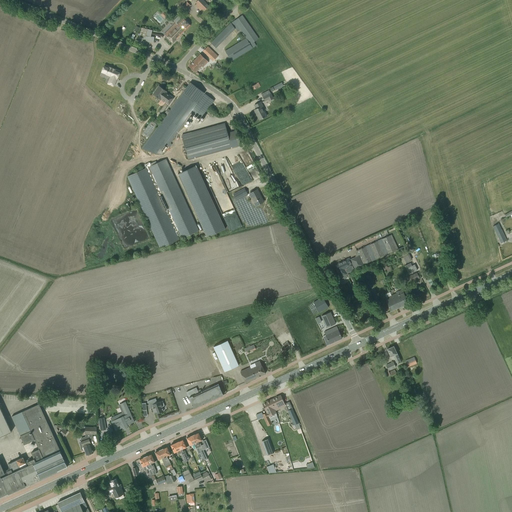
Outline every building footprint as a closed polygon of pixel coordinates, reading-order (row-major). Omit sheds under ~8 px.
[(198,0),(196,2),(204,11),(209,6),(202,0),(198,0)] [(232,22),(238,31),(240,29),(246,38),(247,38),(251,44),(259,39),(242,15),(232,22)] [(179,16),(173,21),(176,24),(178,25),(181,28),(180,29),(179,30),(179,31),(180,32),(182,34),(190,25),(187,22),(184,19),(182,17),(181,18),(179,16)] [(172,31),(166,37),(172,43),(182,34),(180,32),(179,31),(179,30),(180,29),(181,28),(178,25),(176,24),(170,30),(172,31)] [(146,42),(154,42),(154,37),(150,37),(152,30),(142,28),(140,35),(146,37),(146,42)] [(216,37),(211,42),(217,47),(222,42),(216,37)] [(225,51),(231,61),(253,48),(251,44),(247,38),(246,38),(225,51)] [(203,51),(213,61),(218,56),(208,47),(203,51)] [(200,54),(189,66),(195,73),(202,66),(203,67),(208,62),(200,54)] [(117,79),(120,71),(105,65),(101,72),(117,79)] [(183,92),(197,103),(204,93),(190,82),(183,92)] [(282,82),(273,86),(275,90),(283,85),(282,82)] [(174,98),(166,93),(167,92),(159,86),(153,94),(160,100),(161,99),(169,105),(174,98)] [(169,112),(185,123),(191,115),(190,114),(191,112),(198,103),(197,103),(183,92),(169,112)] [(268,100),(273,97),(270,93),(262,97),(265,102),(268,100)] [(191,112),(200,119),(214,100),(205,94),(198,103),(191,112)] [(254,110),(259,120),(267,116),(263,109),(264,109),(261,102),(254,105),(256,109),(254,110)] [(185,123),(169,112),(141,149),(159,155),(162,155),(185,123)] [(142,133),(148,137),(155,127),(150,123),(142,133)] [(241,145),(237,130),(227,133),(225,123),(181,135),(188,160),(241,145)] [(145,165),(146,168),(179,240),(199,231),(166,159),(151,166),(150,163),(145,165)] [(225,229),(196,165),(178,174),(207,237),(225,229)] [(179,240),(146,168),(128,176),(161,248),(179,240)] [(233,195),(237,201),(248,195),(244,188),(233,195)] [(249,194),(256,206),(264,202),(257,190),(249,194)] [(495,225),(495,224),(492,225),(499,238),(501,243),(506,240),(501,229),(501,230),(498,224),(495,225)] [(351,260),(355,268),(398,249),(391,235),(356,251),(357,254),(356,254),(356,256),(356,257),(351,260)] [(409,270),(419,266),(413,252),(410,254),(412,260),(409,261),(410,263),(407,265),(409,270)] [(406,263),(412,259),(409,254),(403,258),(406,263)] [(337,269),(336,269),(339,275),(337,275),(340,281),(347,278),(346,275),(347,274),(347,273),(351,271),(354,270),(353,266),(349,258),(338,263),(338,264),(337,265),(337,266),(336,267),(337,269)] [(421,278),(419,272),(405,278),(408,284),(421,278)] [(408,303),(402,290),(397,292),(397,293),(394,295),(400,307),(408,303)] [(400,307),(394,295),(385,299),(391,311),(400,307)] [(314,303),(320,312),(328,307),(322,298),(314,303)] [(321,316),(327,328),(336,324),(330,312),(321,316)] [(342,338),(337,327),(332,329),(333,332),(332,333),(324,337),(327,345),(330,344),(342,338)] [(239,366),(228,341),(213,348),(224,372),(239,366)] [(256,349),(254,344),(245,348),(247,353),(256,349)] [(387,349),(389,354),(391,356),(393,355),(396,362),(400,361),(394,346),(387,349)] [(417,363),(415,358),(406,361),(408,367),(417,363)] [(255,363),(256,366),(251,368),(251,367),(240,371),(245,383),(265,374),(260,361),(255,363)] [(386,365),(389,370),(396,367),(393,362),(386,365)] [(191,390),(186,392),(194,408),(223,395),(218,385),(202,392),(201,388),(197,390),(196,388),(191,390)] [(281,395),(272,399),(277,410),(279,409),(277,406),(284,403),(281,395)] [(162,406),(164,406),(163,401),(160,402),(160,401),(154,404),(152,399),(148,401),(150,408),(153,407),(154,408),(153,409),(154,412),(157,411),(157,413),(163,411),(163,409),(163,408),(162,408),(162,407),(162,406)] [(277,410),(272,399),(262,403),(266,411),(267,413),(263,415),(268,425),(272,423),(269,417),(277,413),(275,411),(277,410)] [(127,425),(134,422),(125,402),(121,404),(126,415),(112,421),(116,430),(123,427),(123,428),(128,426),(127,425)] [(36,481),(67,466),(39,404),(22,412),(31,431),(21,436),(24,444),(35,440),(39,449),(31,453),(34,459),(28,462),(29,465),(21,469),(17,460),(9,464),(11,469),(7,471),(9,474),(1,478),(0,476),(5,473),(0,462),(0,497),(25,486),(27,486),(29,486),(30,483),(33,482),(34,483),(36,482),(36,481)] [(0,406),(0,436),(11,431),(0,406)] [(294,413),(292,409),(288,410),(290,415),(295,425),(298,423),(294,413)] [(31,431),(22,412),(12,416),(21,436),(31,431)] [(193,435),(201,453),(204,461),(207,459),(203,450),(210,447),(206,439),(202,441),(204,444),(200,446),(198,441),(202,440),(199,432),(193,435)] [(198,454),(201,453),(193,435),(187,438),(190,445),(194,444),(198,454)] [(93,453),(90,444),(89,444),(89,443),(90,443),(89,438),(88,439),(87,436),(81,439),(82,441),(81,441),(81,442),(81,443),(82,444),(82,445),(83,446),(84,445),(84,446),(83,446),(86,455),(93,453)] [(269,438),(262,441),(267,455),(274,453),(269,438)] [(183,439),(177,442),(187,464),(186,462),(189,461),(189,460),(189,459),(189,458),(189,457),(188,457),(187,457),(184,448),(186,447),(183,439)] [(187,464),(177,442),(171,445),(174,452),(178,451),(185,465),(187,464)] [(167,447),(161,449),(169,467),(172,466),(167,456),(171,454),(167,447)] [(169,467),(161,449),(155,452),(159,460),(161,459),(164,465),(166,465),(167,468),(169,467)] [(152,454),(146,456),(154,474),(156,473),(151,463),(155,461),(152,454)] [(154,474),(146,456),(140,459),(142,464),(145,470),(148,469),(151,475),(150,475),(152,480),(156,479),(154,474)] [(293,469),(293,470),(298,469),(297,465),(304,463),(303,460),(296,462),(295,462),(291,463),(293,469)] [(188,480),(190,482),(194,480),(193,478),(189,469),(182,472),(186,481),(188,480)] [(195,480),(202,477),(201,474),(201,475),(200,472),(193,475),(195,480)] [(201,474),(202,477),(203,476),(206,482),(211,479),(208,473),(207,473),(207,472),(201,474)] [(156,480),(158,485),(166,481),(164,476),(156,480)] [(124,497),(122,494),(123,494),(121,487),(122,487),(121,485),(119,485),(116,479),(112,481),(112,482),(110,482),(111,486),(109,487),(111,491),(113,490),(117,499),(120,498),(120,499),(124,497)] [(89,511),(88,510),(84,511),(80,503),(84,501),(80,492),(67,498),(63,500),(62,500),(57,503),(58,504),(56,505),(58,511),(49,511),(48,510),(45,511),(44,511),(43,511),(89,511)]
